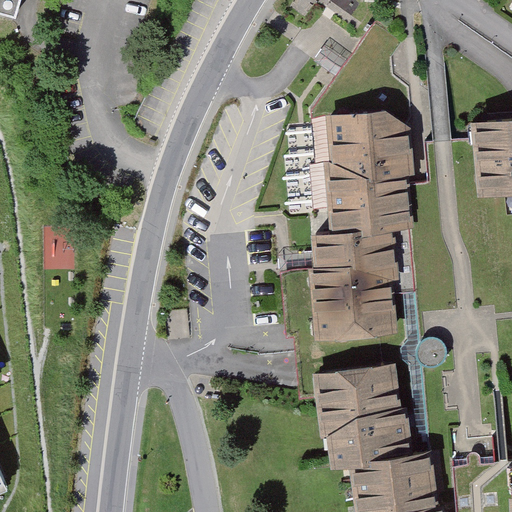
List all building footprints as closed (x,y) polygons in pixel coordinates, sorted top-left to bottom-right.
[(376,20),(312,110),(319,208),(331,207),(332,229),(312,231),(319,342),(397,338),(394,291),(416,290),(404,119),(403,81),(393,73),(392,54),(401,39),(376,20)] [(511,115),(470,120),(476,196),(511,192),(511,115)] [(46,237),(44,268),(79,270),(80,238),(46,237)] [(422,339),(418,343),(417,347),(416,352),(417,357),(420,361),(424,364),(429,366),(434,366),(439,365),(443,361),(446,357),(447,352),(446,347),(444,342),(440,339),(436,336),(431,336),(426,337),(422,339)] [(397,361),(312,371),(320,435),(326,435),(330,467),(349,465),(355,511),(448,511),(447,503),(441,504),(434,448),(414,450),(408,403),(402,404),(397,361)] [(0,491),(9,488),(0,467),(0,491)]
